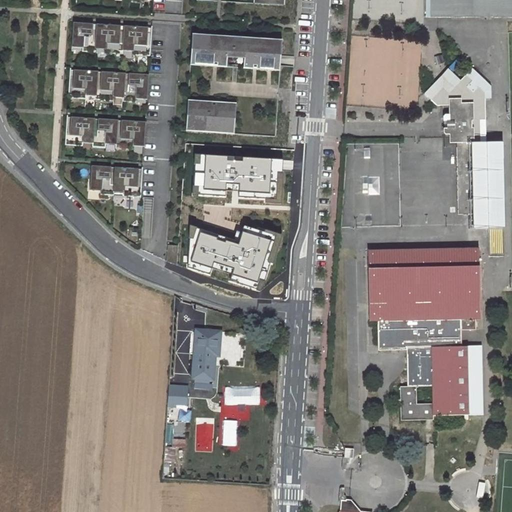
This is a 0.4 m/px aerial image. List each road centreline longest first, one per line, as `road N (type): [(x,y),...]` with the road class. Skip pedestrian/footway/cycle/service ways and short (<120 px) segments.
road 1 (unclassified): [(298,315),(242,310),(119,257),(0,133)]
road 2 (unclassified): [(323,0),(298,315)]
road 3 (unclassified): [(298,315),(287,511)]
